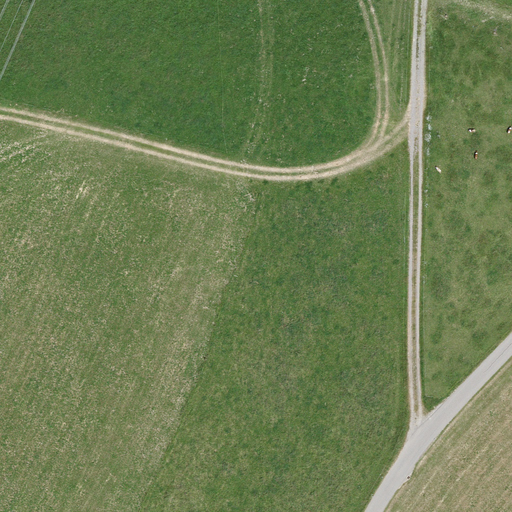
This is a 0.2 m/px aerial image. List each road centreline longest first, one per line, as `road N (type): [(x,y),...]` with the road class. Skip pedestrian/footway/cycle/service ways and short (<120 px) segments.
road 1 (track): [(419,444),(421,0)]
road 2 (unclassified): [(511,343),(419,444),(373,511)]
